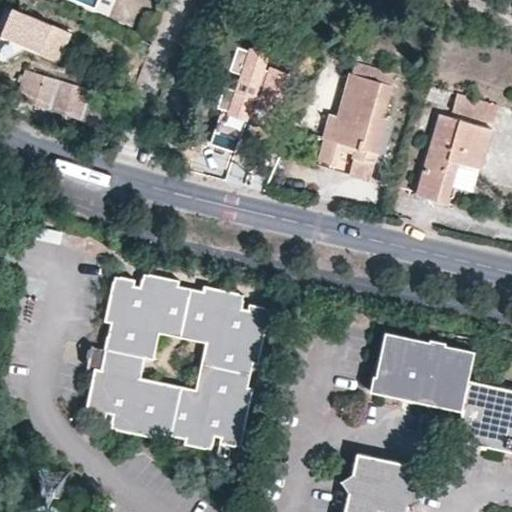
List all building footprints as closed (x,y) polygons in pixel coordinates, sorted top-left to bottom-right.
[(72,30),(13,8),(0,37),(0,58),(11,63),(39,49),(62,57),(72,30)] [(222,108),(211,143),(237,151),(252,103),(279,111),(291,73),(266,65),(269,56),(238,46),(219,106),(222,108)] [(353,62),(350,74),(388,85),(392,73),(353,62)] [(104,94),(26,70),(17,98),(112,128),(119,109),(102,104),(104,94)] [(388,85),(350,74),(337,117),(329,115),(315,165),(369,181),(385,132),(378,129),(381,116),(388,85)] [(495,106),(456,95),(452,111),(491,121),(495,106)] [(489,129),(438,114),(417,192),(445,201),(456,161),(478,166),(489,129)] [(378,129),(385,132),(388,117),(381,116),(378,129)] [(88,227),(70,220),(68,230),(87,234),(88,227)] [(35,238),(59,242),(61,231),(37,226),(35,238)] [(107,332),(103,355),(98,376),(94,375),(85,422),(102,427),(104,421),(111,422),(109,437),(154,446),(155,444),(182,448),(183,452),(211,458),(214,445),(220,446),(220,451),(240,454),(251,398),(249,396),(254,370),(257,370),(267,316),(248,311),(247,317),(241,315),(243,302),(203,294),(202,296),(178,292),(178,288),(141,281),(137,294),(130,293),(131,287),(113,283),(102,330),(107,332)] [(465,411),(471,381),(476,351),(448,345),(447,341),(434,339),(432,342),(387,332),(377,376),(375,376),(372,391),(402,398),(402,402),(412,404),(414,401),(465,411)] [(98,376),(103,355),(89,342),(84,364),(94,375),(98,376)] [(511,394),(471,381),(465,411),(465,449),(481,453),(481,455),(492,457),(493,454),(511,458),(511,394)] [(409,511),(417,477),(357,465),(346,511),(409,511)]
